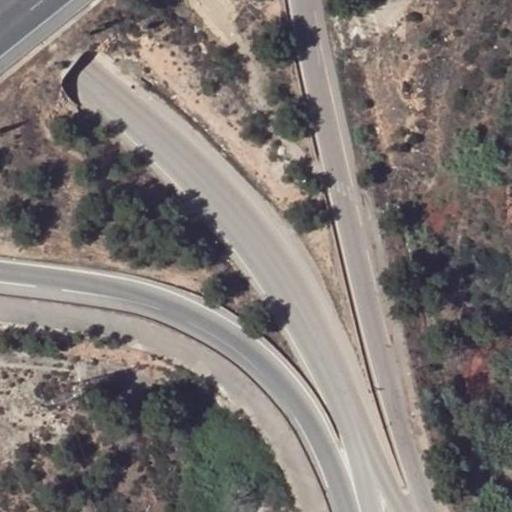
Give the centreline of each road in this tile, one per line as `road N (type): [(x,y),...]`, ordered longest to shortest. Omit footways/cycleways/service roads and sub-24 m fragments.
road 1 (unclassified): [(0,3),(148,125),(222,198),(293,293),(354,427)]
road 2 (trunk): [(428,511),(360,281),(302,0)]
road 3 (trunk): [(0,275),(164,303),(242,344),(298,406),(347,511)]
road 4 (track): [(197,0),(304,158),(335,176)]
